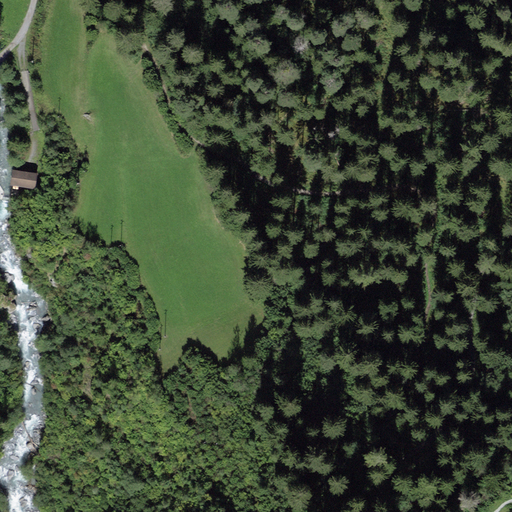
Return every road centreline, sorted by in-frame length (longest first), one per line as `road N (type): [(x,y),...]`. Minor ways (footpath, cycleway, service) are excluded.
road 1 (track): [(511,265),(486,287),(473,315),(468,379),(449,418),(396,464),(371,511)]
road 2 (track): [(18,39),(35,133),(29,167)]
